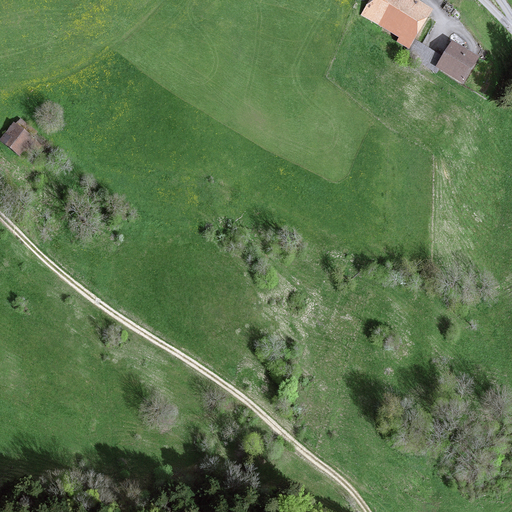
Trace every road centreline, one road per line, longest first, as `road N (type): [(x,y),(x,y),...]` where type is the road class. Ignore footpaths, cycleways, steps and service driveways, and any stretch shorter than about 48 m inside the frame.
road 1 (track): [(368,511),(248,401),(37,255),(0,219)]
road 2 (track): [(0,90),(81,66),(162,0)]
